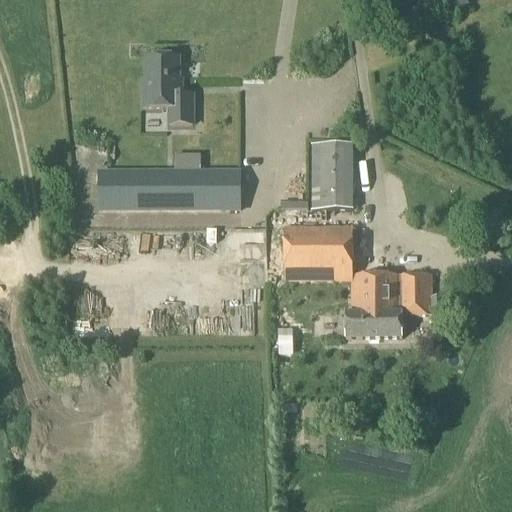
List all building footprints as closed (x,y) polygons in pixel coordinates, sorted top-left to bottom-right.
[(467,9),(461,0),(446,0),(444,1),(452,17),(467,9)] [(181,84),(178,84),(178,62),(146,62),(146,84),(143,84),(143,112),(169,112),(169,129),(192,129),(192,99),(181,99),(181,84)] [(312,214),(352,213),(352,149),(312,149),(312,214)] [(98,214),(240,214),(240,176),(98,177),(98,214)] [(352,280),(352,232),(284,232),(284,286),(351,286),(351,307),(346,307),(346,317),(345,317),(345,343),(401,342),(401,331),(404,329),(404,323),(401,320),(442,319),(442,300),(431,301),(431,279),(352,280)] [(247,294),(263,293),(262,269),(246,270),(247,294)]
